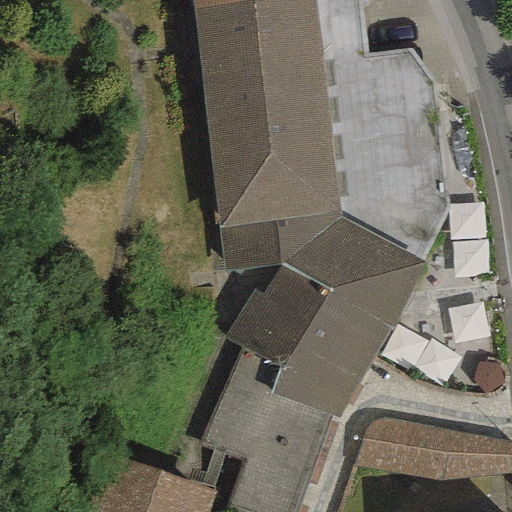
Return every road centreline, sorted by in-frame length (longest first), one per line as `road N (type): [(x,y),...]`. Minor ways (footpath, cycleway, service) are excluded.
road 1 (residential): [(321,511),(366,415),(403,405),(511,420)]
road 2 (tertiary): [(465,0),(511,153)]
